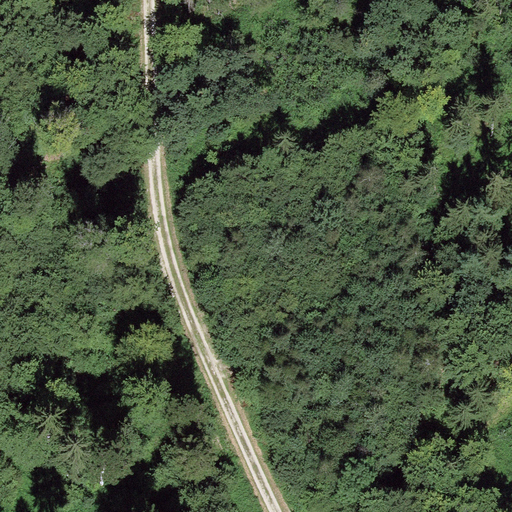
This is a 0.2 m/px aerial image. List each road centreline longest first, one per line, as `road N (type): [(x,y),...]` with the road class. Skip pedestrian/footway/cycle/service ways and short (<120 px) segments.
road 1 (track): [(145,0),(152,186),(172,279),(274,511)]
road 2 (track): [(511,344),(477,392),(356,511)]
